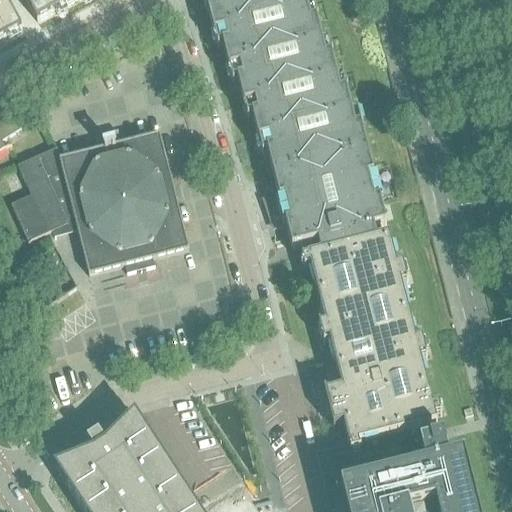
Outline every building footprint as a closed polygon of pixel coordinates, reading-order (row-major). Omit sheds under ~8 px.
[(0,0),(0,45),(22,33),(4,0),(0,0)] [(24,0),(38,25),(83,0),(24,0)] [(349,449),(349,450),(427,430),(437,428),(389,240),(377,243),(374,231),(386,228),(380,202),(374,204),(368,180),(374,179),(361,129),(356,130),(346,93),(341,95),(331,58),(326,59),(317,22),(311,24),(305,0),(210,0),(213,10),(208,11),(214,38),(225,35),(228,45),(222,46),(229,73),(240,70),(243,81),(237,82),(244,108),(255,106),(257,116),(252,117),(259,144),(270,141),(272,151),(267,153),(277,194),(280,203),(285,202),(291,225),(286,226),(292,253),(318,246),(321,257),(308,261),(331,351),(336,371),(342,393),(326,397),(325,395),(324,396),(333,432),(335,432),(334,430),(344,428),(349,449)] [(0,102),(0,153),(6,150),(2,144),(22,132),(3,101),(0,102)] [(189,254),(159,138),(120,147),(117,134),(95,140),(98,152),(59,160),(56,153),(17,170),(31,200),(11,209),(28,246),(48,237),(52,235),(54,235),(69,228),(68,225),(75,223),(89,279),(120,271),(121,271),(122,271),(125,270),(127,278),(155,271),(153,263),(156,262),(157,262),(158,261),(189,254)] [(0,329),(6,339),(21,328),(19,325),(23,322),(26,325),(50,309),(40,294),(27,303),(8,274),(0,278),(0,329)] [(197,511),(140,424),(131,430),(123,435),(114,442),(105,448),(99,438),(87,445),(94,455),(59,478),(81,511),(197,511)] [(333,495),(449,465),(448,462),(444,444),(431,447),(428,434),(427,430),(349,450),(349,449),(323,455),(333,495)] [(333,495),(337,511),(477,511),(465,461),(449,465),(333,495)]
